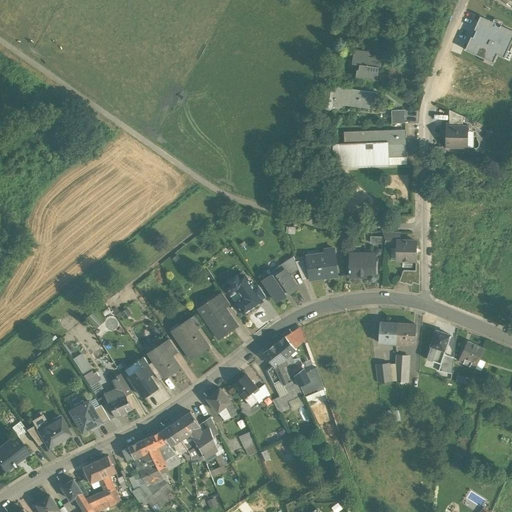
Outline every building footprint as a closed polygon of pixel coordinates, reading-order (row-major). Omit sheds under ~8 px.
[(471,37),(465,49),(493,63),(497,54),(509,60),(511,52),(511,51),(510,51),(511,47),(511,30),(501,25),(500,27),(495,25),(496,23),(481,16),(474,29),(476,30),(473,38),(471,37)] [(382,57),(369,55),(369,52),(354,50),(353,61),(360,62),(359,71),(357,70),(356,78),(366,79),(377,81),(379,68),(381,68),(382,57)] [(377,93),(335,87),(334,92),(333,100),(352,102),(351,106),(375,109),(377,93)] [(333,91),(331,90),(329,90),(327,90),(326,92),(324,107),(325,108),(327,109),(329,110),(331,109),(332,108),(333,100),(334,92),(333,91)] [(404,110),(391,110),(392,123),(405,123),(404,110)] [(463,116),(449,110),(449,123),(446,123),(446,125),(463,125),(463,116)] [(463,125),(446,125),(446,149),(468,149),(468,126),(463,125)] [(405,130),(344,133),(344,144),(339,144),(340,167),(388,165),(405,164),(405,165),(407,165),(405,130)] [(400,232),(382,232),(382,244),(397,244),(397,241),(399,241),(400,241),(400,232)] [(400,241),(399,241),(397,241),(397,244),(397,249),(397,261),(416,261),(416,241),(400,241)] [(320,257),(307,258),(309,278),(309,279),(337,276),(334,249),(325,250),(325,254),(320,254),(320,257)] [(359,254),(359,257),(350,257),(350,269),(349,269),(349,272),(350,272),(350,277),(359,277),(359,275),(364,275),(364,277),(368,277),(372,277),(373,255),(359,254)] [(376,263),(376,255),(373,255),(372,277),(368,277),(368,279),(370,282),(373,282),(375,280),(376,270),(378,270),(378,263),(376,263)] [(282,264),(290,276),(299,270),(293,256),(282,264)] [(307,260),(296,261),(299,270),(302,279),(309,278),(307,260)] [(277,301),(298,288),(290,276),(282,264),(261,278),(277,301)] [(409,271),(403,271),(399,282),(405,284),(406,283),(412,285),(413,283),(416,273),(409,273),(409,271)] [(253,289),(242,273),(225,286),(231,295),(239,290),(244,298),(237,303),(245,315),(257,306),(255,304),(265,297),(258,286),(253,289)] [(231,305),(223,294),(218,297),(226,308),(231,305)] [(226,308),(218,297),(199,309),(219,339),(238,326),(226,308)] [(97,316),(91,322),(96,329),(103,323),(97,316)] [(202,327),(195,316),(190,319),(198,330),(202,327)] [(190,319),(179,326),(184,332),(176,337),(192,360),(210,348),(198,330),(190,319)] [(398,323),(380,322),(379,343),(397,344),(398,323)] [(416,324),(398,323),(397,344),(415,345),(416,324)] [(301,327),(294,333),(301,344),(306,340),(301,327)] [(450,336),(436,331),(431,346),(432,346),(427,359),(433,361),(437,348),(446,351),(450,336)] [(294,333),(293,332),(285,338),(294,349),(301,344),(294,333)] [(285,338),(285,337),(275,345),(286,359),(287,358),(290,356),(296,351),(285,338)] [(170,340),(149,354),(158,368),(164,377),(179,367),(172,353),(177,349),(170,340)] [(484,349),(469,342),(459,361),(475,369),(484,349)] [(286,359),(275,345),(264,354),(273,365),(275,368),(280,364),(286,359)] [(437,348),(433,361),(441,364),(444,355),(446,351),(437,348)] [(454,358),(444,355),(441,364),(439,372),(452,374),(454,358)] [(295,367),(290,356),(287,358),(292,370),(295,367)] [(409,356),(396,356),(396,364),(408,364),(409,356)] [(144,358),(138,361),(143,368),(149,376),(154,373),(153,371),(144,358)] [(138,361),(125,370),(129,377),(143,368),(138,361)] [(304,369),(301,363),(295,367),(292,370),(295,376),(304,369)] [(389,363),(375,365),(377,383),(391,381),(389,363)] [(283,367),(280,364),(275,368),(281,381),(283,385),(291,382),(283,367)] [(408,364),(396,364),(397,381),(408,382),(408,364)] [(273,365),(266,371),(273,385),(274,385),(281,381),(275,368),(273,365)] [(90,368),(82,373),(91,387),(97,383),(96,381),(100,379),(96,373),(93,374),(90,368)] [(143,368),(129,377),(143,398),(157,388),(149,376),(143,368)] [(164,377),(158,368),(153,371),(154,373),(159,381),(164,377)] [(316,368),(310,370),(313,379),(311,379),(312,382),(315,381),(317,388),(322,386),(316,368)] [(310,382),(304,369),(295,376),(296,379),(299,386),(310,382)] [(257,388),(247,375),(233,385),(244,398),(250,393),(252,391),(257,388)] [(121,376),(114,380),(118,388),(119,391),(123,389),(125,395),(131,392),(121,376)] [(465,378),(458,376),(456,381),(463,384),(465,378)] [(291,382),(283,385),(287,392),(299,386),(296,379),(291,382)] [(283,385),(281,381),(274,385),(280,397),(285,395),(287,394),(287,392),(283,385)] [(264,385),(258,390),(259,390),(254,393),(252,391),(250,393),(257,401),(259,404),(270,396),(264,385)] [(299,386),(287,392),(287,394),(285,395),(289,402),(302,397),(303,396),(299,386)] [(231,402),(220,388),(207,399),(218,413),(231,402)] [(119,391),(106,397),(109,403),(125,395),(123,389),(119,391)] [(250,393),(244,398),(251,407),(257,401),(250,393)] [(109,403),(115,418),(132,410),(125,395),(109,403)] [(280,397),(272,401),(279,414),(291,408),(292,408),(289,402),(285,395),(280,397)] [(106,397),(106,396),(98,400),(101,405),(110,420),(115,418),(109,403),(106,397)] [(302,397),(289,402),(292,408),(291,408),(292,411),(305,405),(302,397)] [(94,409),(89,401),(85,404),(76,409),(72,411),(83,432),(95,425),(101,422),(94,409)] [(231,402),(218,413),(225,421),(237,415),(231,402)] [(101,405),(94,409),(103,424),(110,420),(101,405)] [(191,412),(180,419),(190,434),(194,439),(200,435),(196,430),(201,427),(191,412)] [(42,416),(33,422),(35,426),(36,425),(41,433),(49,429),(47,425),(48,425),(42,416)] [(48,425),(47,425),(49,429),(41,433),(40,434),(45,442),(49,448),(71,435),(61,417),(48,425)] [(210,418),(202,424),(207,430),(210,429),(213,438),(219,434),(210,418)] [(190,434),(180,419),(171,425),(181,441),(190,434)] [(27,431),(21,423),(13,429),(20,438),(28,432),(27,431)] [(35,426),(27,431),(28,432),(38,446),(45,442),(40,434),(41,433),(36,425),(35,426)] [(181,441),(171,425),(160,432),(168,443),(171,446),(176,443),(181,450),(185,447),(181,441)] [(210,429),(207,430),(200,435),(194,439),(194,440),(198,446),(200,449),(203,457),(206,456),(209,457),(210,453),(212,452),(215,453),(216,449),(217,449),(213,438),(210,429)] [(164,461),(157,448),(168,443),(160,432),(144,440),(155,463),(156,466),(164,462),(164,461)] [(250,432),(239,437),(245,449),(256,444),(250,432)] [(17,438),(0,450),(0,462),(6,471),(13,466),(14,467),(16,466),(15,464),(28,454),(17,438)] [(155,463),(144,440),(129,447),(134,458),(141,455),(145,463),(147,462),(149,466),(149,467),(155,463)] [(194,440),(185,446),(185,447),(188,451),(189,452),(198,446),(194,440)] [(134,458),(129,447),(123,450),(128,461),(134,458)] [(134,458),(139,471),(146,467),(149,466),(147,462),(145,463),(141,455),(134,458)] [(169,459),(164,461),(164,462),(156,466),(158,470),(172,464),(179,460),(176,455),(169,459)] [(116,472),(108,456),(96,462),(103,478),(108,476),(116,472)] [(96,462),(84,468),(91,484),(100,480),(104,490),(108,489),(103,478),(96,462)] [(155,463),(149,467),(149,466),(146,467),(154,484),(163,479),(158,470),(156,466),(155,463)] [(146,467),(139,471),(140,472),(146,484),(148,490),(155,487),(154,484),(146,467)] [(146,484),(140,472),(134,475),(140,487),(146,484)] [(110,478),(109,478),(108,476),(103,478),(108,489),(109,492),(115,490),(110,478)] [(123,476),(118,479),(124,489),(129,487),(123,476)] [(140,487),(132,492),(142,505),(147,501),(152,508),(167,496),(173,490),(164,479),(163,479),(154,484),(155,487),(148,490),(146,484),(140,487)] [(85,498),(74,480),(62,488),(70,501),(75,498),(77,500),(79,499),(80,501),(85,498)] [(104,490),(86,499),(89,504),(96,500),(103,510),(116,504),(112,499),(109,492),(108,489),(104,490)] [(115,490),(109,492),(112,499),(116,504),(120,502),(115,490)] [(59,511),(58,510),(59,509),(50,496),(36,505),(40,510),(37,511),(59,511)] [(167,496),(152,508),(155,511),(164,504),(165,504),(170,500),(167,496)] [(86,499),(85,498),(80,501),(86,511),(87,511),(92,509),(86,499)] [(96,500),(89,504),(92,509),(94,511),(98,511),(103,510),(96,500)]
